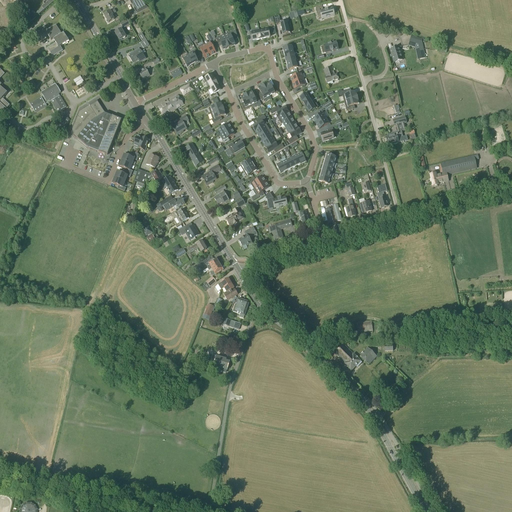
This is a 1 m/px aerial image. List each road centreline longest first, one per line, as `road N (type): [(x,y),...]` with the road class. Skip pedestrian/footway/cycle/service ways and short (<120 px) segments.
road 1 (primary): [(424,511),(366,408),(262,307)]
road 2 (unclassified): [(398,216),(339,0)]
road 3 (unclassified): [(209,511),(229,388),(262,307)]
road 4 (primary): [(238,270),(134,102)]
road 5 (residential): [(306,180),(278,183),(228,93)]
road 6 (residential): [(274,72),(314,144),(306,180)]
